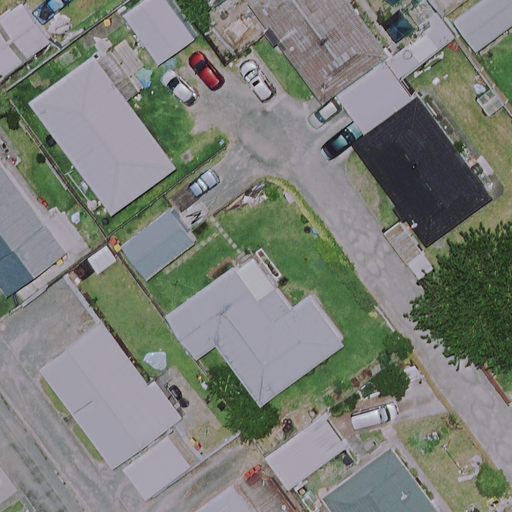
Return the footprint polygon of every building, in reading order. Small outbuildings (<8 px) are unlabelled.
[(197,35),(171,0),(142,0),(124,13),(161,62),(197,35)] [(257,0),(329,100),(398,51),(362,0),(257,0)] [(511,22),(511,0),(481,0),(451,23),(474,53),(511,22)] [(23,4),(0,19),(0,79),(51,46),(23,4)] [(398,51),(329,100),(430,241),(494,195),(422,94),(416,98),(402,78),(455,41),(440,21),(398,51)] [(141,87),(109,43),(33,99),(115,211),(178,165),(129,96),(141,87)] [(0,295),(66,249),(0,156),(0,295)] [(194,241),(167,206),(122,241),(149,276),(194,241)] [(293,307),(255,253),(170,314),(199,354),(221,339),(265,400),(345,342),(311,294),(293,307)] [(151,383),(106,321),(44,365),(116,465),(185,415),(158,378),(151,383)] [(452,511),(490,494),(404,397),(306,451),(363,511),(452,511)] [(253,511),(239,493),(213,511),(253,511)]
